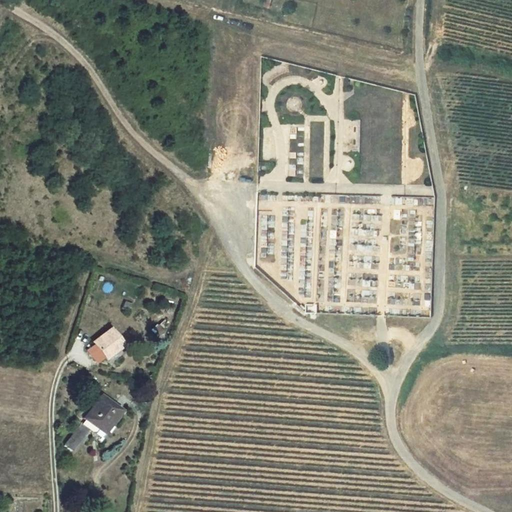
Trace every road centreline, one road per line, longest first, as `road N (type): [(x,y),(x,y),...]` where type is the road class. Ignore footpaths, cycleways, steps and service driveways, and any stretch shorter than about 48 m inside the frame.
road 1 (unclassified): [(394,390),(369,360),(289,315),(264,291),(211,210),(136,134),(100,83),(61,40),(4,0)]
road 2 (unclassified): [(421,0),(420,63),(440,199),(439,304),(394,390)]
road 3 (track): [(420,63),(160,0)]
road 4 (unclassified): [(394,390),(392,427),(409,459),(485,511)]
